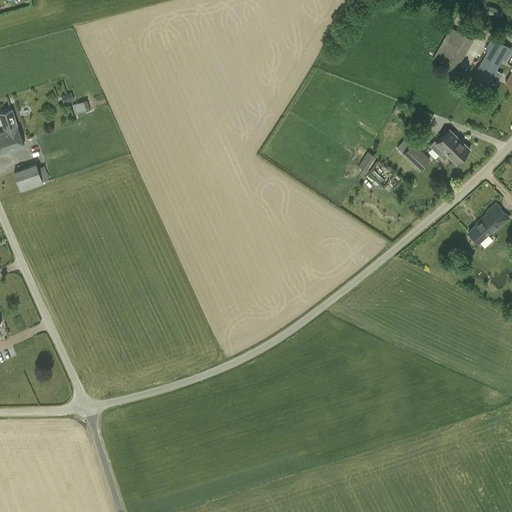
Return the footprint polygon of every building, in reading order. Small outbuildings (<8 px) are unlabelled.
[(455,73),(474,40),(451,27),(432,59),(455,73)] [(488,84),(503,58),(506,60),(511,48),(511,47),(492,36),(486,48),(488,49),(473,75),(488,84)] [(64,104),(74,100),(71,93),(61,96),(64,104)] [(72,105),(75,114),(90,110),(87,100),(72,105)] [(0,118),(4,131),(17,127),(11,109),(0,112),(0,118)] [(17,127),(4,131),(0,132),(0,154),(24,147),(17,127)] [(449,129),(437,142),(435,140),(429,146),(444,160),(448,156),(456,164),(470,149),(449,129)] [(413,142),(402,153),(419,171),(430,160),(413,142)] [(367,170),(376,155),(368,150),(359,165),(367,170)] [(44,166),(38,168),(36,164),(13,171),(20,192),(43,185),(43,183),(49,180),(44,166)] [(472,236),(471,237),(475,242),(477,241),(479,243),(491,231),(493,233),(510,218),(496,203),(487,212),(489,214),(469,232),(472,236)]
